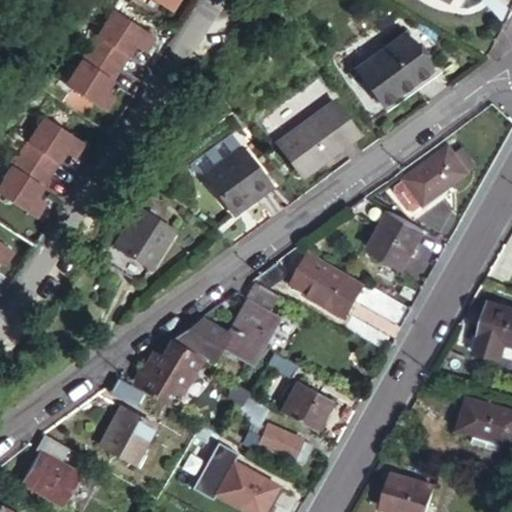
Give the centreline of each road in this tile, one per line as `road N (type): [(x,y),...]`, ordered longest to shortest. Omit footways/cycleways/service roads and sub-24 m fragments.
road 1 (unclassified): [(0,438),(483,84),(511,76)]
road 2 (residential): [(0,322),(209,0)]
road 3 (unclassified): [(511,182),(328,511)]
